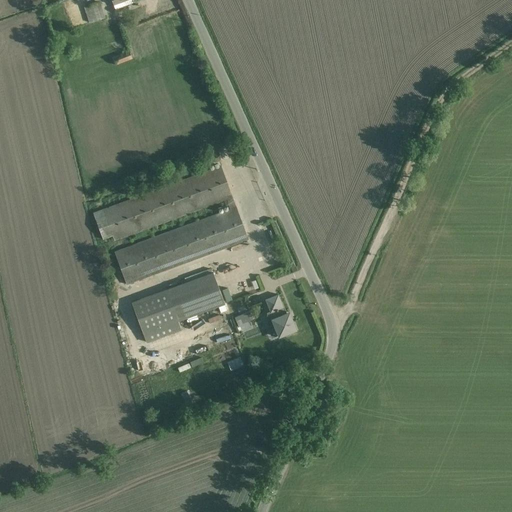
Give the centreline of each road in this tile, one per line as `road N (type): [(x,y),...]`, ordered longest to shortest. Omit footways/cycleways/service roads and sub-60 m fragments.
road 1 (unclassified): [(265,511),(332,333),(197,19)]
road 2 (track): [(511,43),(450,86),(436,108),(353,302),(332,333)]
